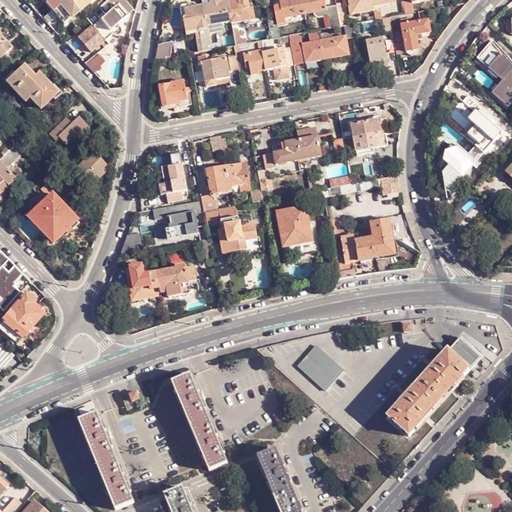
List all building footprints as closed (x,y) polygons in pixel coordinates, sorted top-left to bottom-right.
[(79,12),(69,0),(47,0),(45,3),(52,11),(56,17),(63,25),(79,12)] [(69,0),(79,12),(89,4),(93,0),(69,0)] [(232,0),(228,1),(232,24),(244,22),(254,19),(251,4),(248,5),(246,0),(232,0)] [(279,0),(280,0),(280,5),(283,18),(285,18),(297,16),(305,14),(301,0),(279,0)] [(301,0),(305,14),(327,10),(325,0),(301,0)] [(350,15),(373,10),(373,6),(371,0),(348,0),(350,6),(348,6),(350,15)] [(401,0),(404,14),(415,13),(413,3),(429,0),(401,0)] [(231,24),(232,24),(228,1),(222,2),(204,6),(208,26),(231,22),(231,24)] [(198,7),(197,2),(180,6),(183,21),(183,20),(184,17),(186,16),(185,9),(198,7)] [(336,4),(340,27),(344,26),(348,26),(343,2),(335,4),(336,4)] [(328,5),(333,28),(340,27),(336,4),(328,5)] [(275,9),(278,27),(279,27),(287,25),(285,18),(283,18),(280,5),(276,6),(275,9)] [(204,29),(208,28),(208,26),(204,6),(198,7),(185,9),(186,16),(184,17),(183,20),(183,21),(186,32),(194,31),(204,29)] [(92,28),(104,42),(112,36),(114,38),(118,38),(120,36),(122,33),(121,30),(118,27),(127,17),(126,17),(128,15),(127,15),(125,16),(117,7),(92,28)] [(52,20),(56,17),(52,11),(47,15),(52,20)] [(285,18),(287,25),(298,23),(297,16),(285,18)] [(390,18),(383,19),(386,33),(392,33),(390,18)] [(402,33),(406,53),(410,56),(416,55),(418,51),(417,40),(422,39),(421,34),(430,33),(428,21),(413,23),(412,19),(400,20),(402,33)] [(347,39),(355,38),(353,24),(348,26),(344,26),(346,36),(347,39)] [(102,44),(104,42),(92,28),(91,27),(78,38),(91,53),(102,44)] [(269,29),(271,39),(274,39),(281,38),(279,27),(278,27),(269,29)] [(195,34),(196,39),(210,36),(208,28),(204,29),(204,33),(195,34)] [(301,34),(289,36),(290,45),(294,65),(304,63),(303,60),(306,59),(306,63),(324,60),(320,41),(319,34),(318,31),(308,33),(307,33),(310,43),(303,45),(301,34)] [(319,34),(320,41),(332,39),(330,31),(319,34)] [(393,34),(397,55),(406,53),(402,33),(393,34)] [(196,39),(199,53),(213,50),(211,45),(210,36),(196,39)] [(320,41),(324,60),(350,55),(347,39),(346,36),(332,39),(320,41)] [(0,59),(11,49),(0,37),(0,59)] [(91,53),(78,38),(73,43),(85,58),(91,53)] [(271,39),(262,42),(263,47),(263,48),(264,51),(264,53),(267,71),(275,69),(276,77),(288,75),(284,49),(274,51),(271,39)] [(389,67),(384,39),(366,43),(371,70),(389,67)] [(511,67),(491,42),(476,59),(502,82),(491,94),(507,109),(511,103),(511,67)] [(163,44),(159,45),(155,61),(170,59),(173,43),(171,43),(163,44)] [(260,72),(267,71),(264,53),(264,51),(244,55),(245,63),(248,62),(250,70),(251,76),(260,74),(260,72)] [(96,72),(105,60),(97,54),(88,66),(96,72)] [(199,66),(202,65),(202,62),(208,61),(207,58),(198,59),(199,66)] [(205,82),(206,82),(216,80),(227,78),(230,78),(226,58),(208,61),(202,62),(202,65),(205,82)] [(25,94),(29,98),(40,109),(57,93),(51,87),(54,85),(53,84),(50,86),(41,77),(37,81),(33,76),(23,65),(13,75),(10,77),(6,81),(21,97),(25,94)] [(37,81),(41,77),(37,72),(33,76),(37,81)] [(188,100),(186,92),(184,81),(160,86),(164,108),(174,106),(180,105),(180,102),(188,100)] [(190,92),(186,92),(188,100),(180,102),(180,105),(174,106),(175,111),(193,108),(191,100),(190,92)] [(25,102),(29,98),(25,94),(21,97),(25,102)] [(79,133),(83,136),(90,128),(79,116),(71,123),(66,118),(49,135),(55,142),(59,138),(67,146),(73,140),(79,133)] [(486,152),(497,140),(503,133),(484,116),(467,135),(486,152)] [(351,125),(356,148),(376,145),(383,143),(382,136),(386,135),(389,134),(386,118),(378,120),(351,125)] [(293,134),(295,141),(318,137),(317,130),(293,134)] [(75,143),(83,136),(79,133),(73,140),(75,143)] [(376,145),(377,149),(388,147),(386,135),(382,136),(383,143),(376,145)] [(489,155),(486,152),(467,135),(465,138),(487,157),(489,155)] [(221,137),(210,139),(213,152),(224,150),(221,137)] [(318,137),(295,141),(282,144),(283,149),(284,152),(274,154),(273,154),(273,155),(274,155),(276,165),(322,157),(318,138),(319,137),(318,137)] [(348,162),(344,139),(334,141),(333,141),(338,164),(348,162)] [(500,143),(497,140),(486,152),(489,155),(500,143)] [(7,170),(24,153),(20,149),(16,145),(0,160),(0,190),(2,189),(4,191),(16,180),(7,170)] [(376,145),(356,148),(358,157),(378,153),(377,149),(376,145)] [(86,166),(78,173),(88,183),(90,181),(93,185),(102,176),(99,173),(101,171),(103,169),(107,165),(95,152),(83,163),(86,166)] [(273,155),(273,154),(263,156),(263,157),(264,157),(267,170),(277,169),(276,165),(274,155),(273,155)] [(75,170),(78,173),(86,166),(83,163),(75,170)] [(227,167),(230,188),(238,186),(250,184),(247,168),(242,169),(241,164),(227,167)] [(183,165),(170,168),(171,174),(163,176),(168,203),(183,200),(181,192),(188,191),(183,165)] [(171,174),(170,168),(170,167),(161,168),(163,176),(171,174)] [(212,195),(212,196),(231,192),(230,188),(227,167),(210,170),(207,170),(209,178),(210,187),(212,195)] [(330,181),(331,189),(339,187),(352,185),(351,178),(330,181)] [(382,187),(381,180),(370,182),(371,189),(382,187)] [(371,189),(370,182),(352,185),(339,187),(341,195),(371,189)] [(240,195),(252,193),(251,189),(250,184),(238,186),(240,195)] [(254,204),(264,202),(261,187),(251,189),(252,193),(254,204)] [(327,190),(328,197),(341,195),(339,187),(331,189),(327,190)] [(61,241),(72,230),(67,225),(74,218),(52,195),(38,208),(32,214),(46,229),(43,231),(54,242),(58,238),(61,241)] [(201,197),(204,213),(215,211),(212,196),(212,195),(201,197)] [(23,213),(28,217),(32,214),(38,208),(33,203),(23,213)] [(160,243),(202,236),(196,205),(155,213),(160,243)] [(277,213),(284,248),(313,242),(310,223),(307,207),(277,213)] [(236,208),(204,214),(207,227),(222,224),(223,230),(219,231),(223,255),(233,253),(246,251),(244,241),(257,239),(255,226),(240,229),(236,208)] [(42,232),(43,231),(46,229),(32,214),(28,217),(42,232)] [(67,225),(72,230),(79,223),(74,218),(67,225)] [(360,262),(377,258),(396,255),(394,240),(390,219),(371,223),(374,238),(356,242),(360,262)] [(313,242),(320,241),(316,221),(310,223),(313,242)] [(347,265),(360,262),(356,242),(355,235),(342,238),(347,265)] [(203,259),(213,257),(209,240),(199,242),(203,259)] [(396,255),(377,258),(378,261),(399,257),(396,240),(394,240),(396,255)] [(313,242),(284,248),(286,259),(322,252),(320,241),(313,242)] [(0,301),(0,306),(4,310),(32,282),(1,252),(0,252),(0,298),(1,300),(0,301)] [(133,301),(162,297),(161,294),(158,273),(145,275),(144,266),(143,266),(143,265),(142,265),(132,267),(131,268),(127,269),(133,301)] [(186,267),(189,282),(197,281),(194,266),(186,267)] [(158,273),(161,294),(168,293),(169,298),(191,294),(189,282),(186,267),(158,273)] [(0,321),(0,330),(15,343),(20,337),(22,339),(43,314),(32,305),(34,301),(25,293),(0,321)] [(449,351),(470,370),(481,357),(460,338),(449,351)] [(318,346),(299,367),(327,392),(346,371),(318,346)] [(410,437),(470,370),(449,351),(388,418),(410,437)] [(210,471),(228,463),(220,443),(222,442),(220,437),(218,438),(202,399),(204,398),(202,394),(200,395),(191,375),(173,382),(210,471)] [(116,510),(135,502),(127,482),(129,481),(127,477),(124,478),(108,438),(110,437),(108,433),(106,434),(98,414),(79,421),(116,510)] [(280,511),(302,511),(287,474),(290,473),(288,469),(285,469),(277,449),(259,457),(280,511)] [(8,487),(0,479),(0,486),(5,490),(8,487)] [(171,511),(195,511),(196,511),(194,507),(192,508),(183,488),(165,496),(171,511)] [(17,511),(24,506),(17,499),(5,511),(17,511)] [(44,511),(33,502),(25,511),(44,511)]
